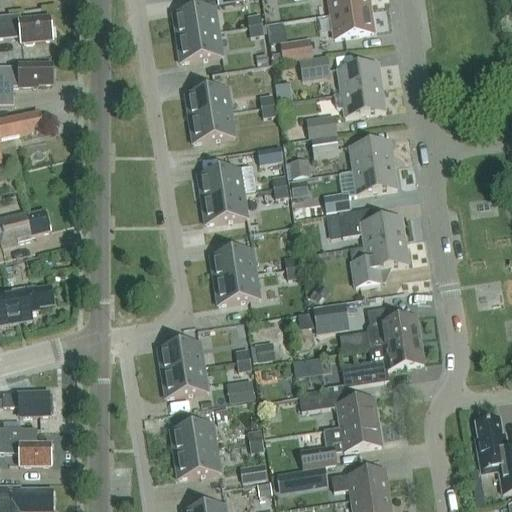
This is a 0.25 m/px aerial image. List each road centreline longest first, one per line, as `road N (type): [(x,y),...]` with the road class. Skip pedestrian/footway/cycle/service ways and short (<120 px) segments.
road 1 (residential): [(122,337),(175,318),(181,290),(137,0)]
road 2 (residential): [(430,158),(459,371),(435,431),(447,511)]
road 3 (tertiary): [(99,340),(100,0)]
road 4 (residential): [(149,511),(122,337)]
road 5 (tertiary): [(99,511),(99,340)]
road 6 (residential): [(407,0),(430,158)]
